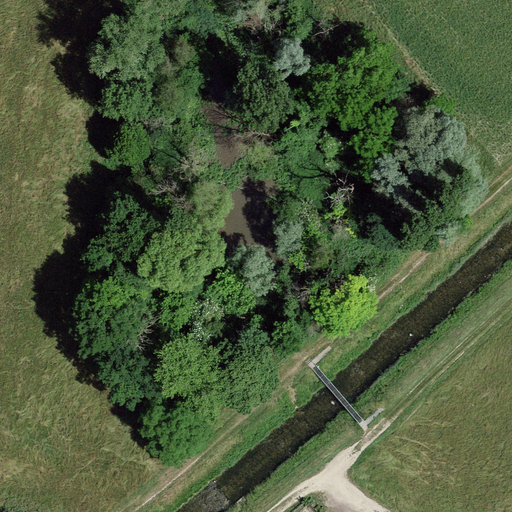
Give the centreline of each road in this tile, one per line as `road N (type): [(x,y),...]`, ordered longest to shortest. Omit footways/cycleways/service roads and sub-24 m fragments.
road 1 (track): [(307,361),(511,176)]
road 2 (track): [(364,430),(511,289)]
road 3 (track): [(275,511),(364,430)]
